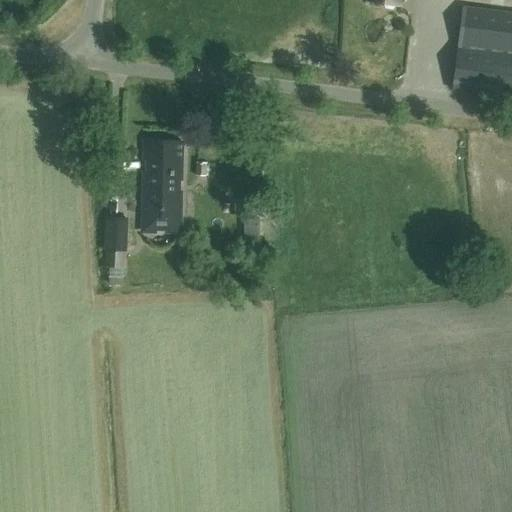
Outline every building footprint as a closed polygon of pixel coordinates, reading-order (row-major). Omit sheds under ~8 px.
[(511,12),(463,7),(452,92),(511,99),(511,12)] [(402,23),(386,29),(391,42),(407,35),(402,23)] [(142,233),(179,234),(182,142),(145,141),(144,161),(147,161),(146,173),(143,173),(142,233)] [(233,177),(234,166),(213,165),(212,174),(233,177)] [(105,251),(124,252),(127,253),(128,218),(104,218),(102,251),(105,251)] [(124,252),(105,251),(105,268),(123,269),(124,252)]
